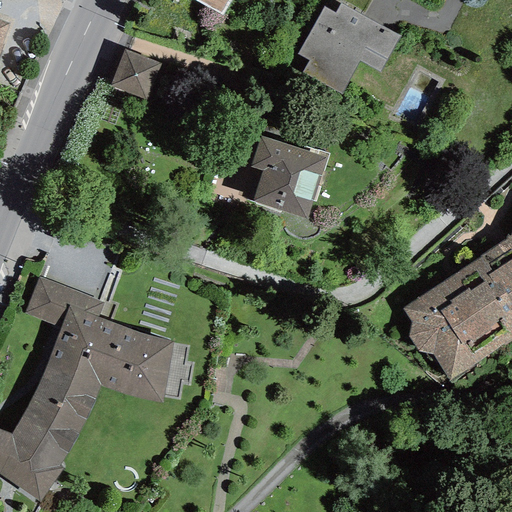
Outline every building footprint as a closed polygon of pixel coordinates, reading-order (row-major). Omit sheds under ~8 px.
[(203,0),(222,10),(227,0),(203,0)] [(380,72),(400,36),(341,4),(335,13),(324,7),(297,54),(309,61),(302,73),(342,95),(360,62),(380,72)] [(2,44),(9,24),(0,20),(0,53),(3,45),(2,44)] [(161,63),(123,49),(109,87),(146,101),(161,63)] [(252,200),(307,220),(326,158),(260,136),(251,167),(261,171),(252,200)] [(432,355),(449,381),(511,340),(511,231),(509,236),(507,235),(505,240),(402,309),(410,323),(407,337),(418,353),(432,355)] [(0,430),(0,475),(40,502),(63,470),(58,467),(78,435),(101,386),(126,395),(162,403),(172,342),(148,336),(98,317),(104,303),(40,277),(24,314),(60,328),(43,374),(32,397),(11,434),(0,430)]
